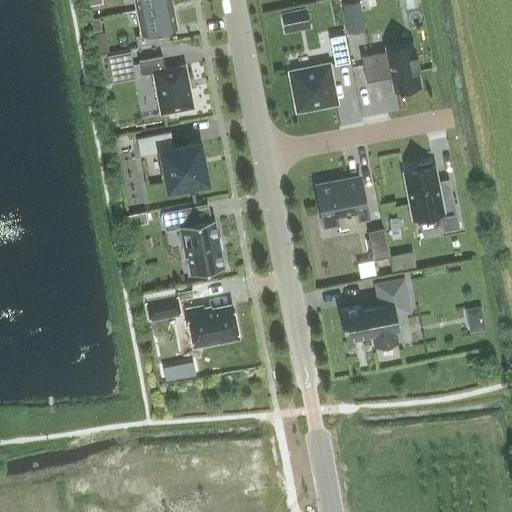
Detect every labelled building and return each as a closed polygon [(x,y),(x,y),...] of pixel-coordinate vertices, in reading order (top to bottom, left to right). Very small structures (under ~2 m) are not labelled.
[(133,0),(136,10),(171,4),(170,0),(133,0)] [(364,30),(359,1),(342,4),(347,33),(364,30)] [(141,35),(176,29),(171,4),(136,10),(141,35)] [(98,18),(90,19),(92,31),(100,29),(98,18)] [(343,34),(329,37),(334,65),(349,62),(343,34)] [(390,77),(393,92),(420,87),(411,41),(384,46),(385,51),(361,56),(366,82),(390,77)] [(160,113),(192,107),(184,65),(164,69),(162,55),(138,60),(141,75),(152,73),(160,113)] [(336,103),(328,64),(289,71),(297,111),(336,103)] [(199,144),(173,150),(170,132),(136,139),(140,157),(160,153),(168,191),(207,184),(199,144)] [(404,172),(413,219),(438,214),(442,232),(458,228),(452,197),(440,199),(433,166),(430,167),(429,163),(416,165),(417,169),(404,172)] [(356,220),(368,218),(363,192),(360,193),(357,177),(317,184),(321,200),(317,201),(322,227),(324,226),(323,225),(338,222),(338,223),(340,223),(339,222),(355,218),(356,220)] [(223,268),(214,219),(194,223),(191,207),(162,212),(165,230),(179,227),(185,258),(187,257),(190,274),(223,268)] [(367,230),(373,258),(388,255),(382,227),(367,230)] [(413,249),(391,252),(392,265),(415,263),(413,249)] [(360,306),(339,310),(345,339),(350,338),(353,340),(362,338),(364,335),(371,334),(373,346),(397,342),(395,329),(398,329),(393,304),(408,301),(403,277),(374,283),(378,305),(360,308),(360,306)] [(149,318),(179,313),(175,296),(146,302),(149,318)] [(482,303),(467,304),(470,329),(485,327),(482,303)] [(231,305),(203,311),(202,307),(186,310),(193,345),(237,337),(231,305)] [(136,405),(96,406),(96,418),(136,417),(136,405)]
